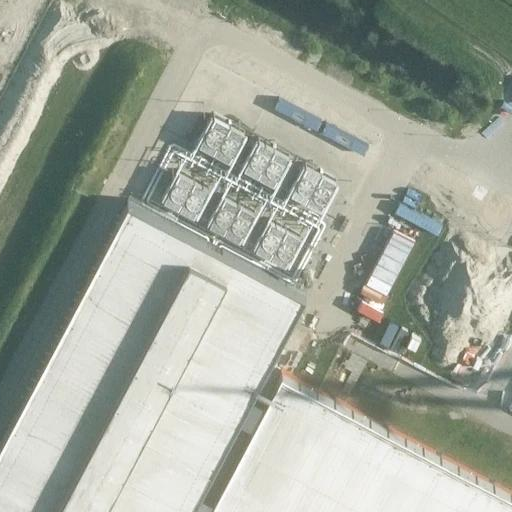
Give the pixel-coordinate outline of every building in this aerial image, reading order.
[(199,142),(229,158),(244,130),(215,114),(199,142)] [(244,166),(274,182),(289,154),(259,138),(244,166)] [(291,191),(320,207),(336,179),(306,163),(291,191)] [(164,198),(193,214),(208,185),(179,170),(164,198)] [(210,222),(239,238),(254,210),(225,194),(210,222)] [(257,401),(249,397),(307,289),(129,198),(0,440),(0,511),(511,511),(511,487),(283,368),(263,405),(257,401)] [(256,247),(284,262),(300,234),(271,219),(256,247)]
